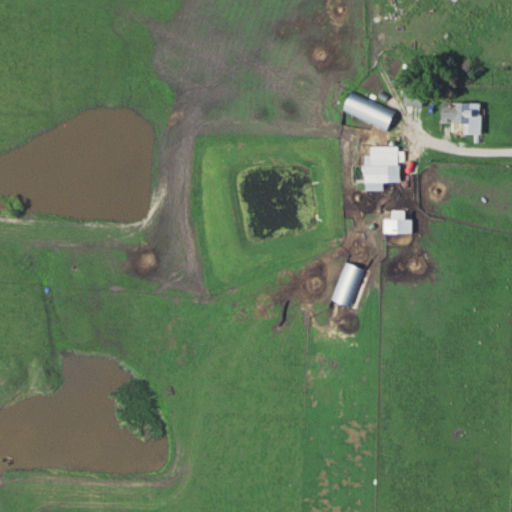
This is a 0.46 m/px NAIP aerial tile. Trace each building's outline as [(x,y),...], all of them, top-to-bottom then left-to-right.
[(425,91),(406,91),(406,105),(425,105),(425,91)] [(399,110),(354,94),(347,113),(392,129),(399,110)] [(441,123),(483,123),(483,102),(441,102),(441,123)] [(386,183),(404,182),(403,146),(370,146),(370,191),(386,190),(386,183)] [(394,210),(394,219),(386,219),(386,234),(415,234),(415,219),(407,219),(407,210),(394,210)] [(355,306),(367,267),(346,260),(333,300),(355,306)]
